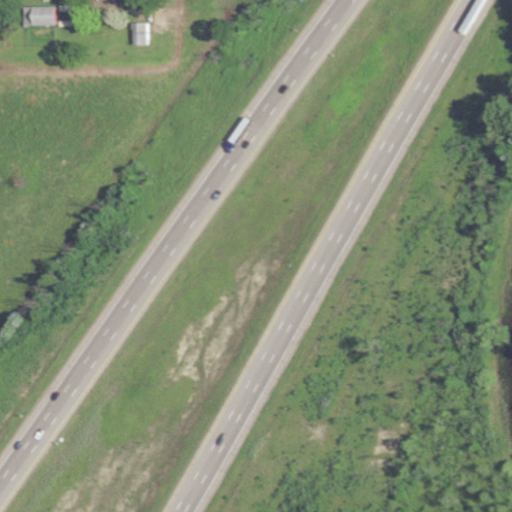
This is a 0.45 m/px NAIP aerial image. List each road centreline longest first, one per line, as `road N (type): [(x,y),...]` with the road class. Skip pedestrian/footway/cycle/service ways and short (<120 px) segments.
road 1 (motorway): [(354,0),(0,488)]
road 2 (motorway): [(176,511),(474,0)]
